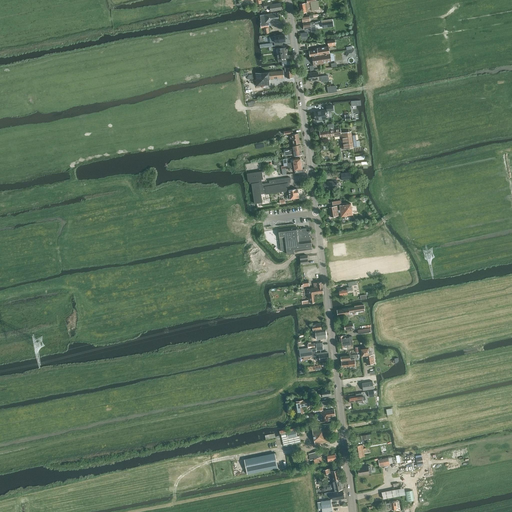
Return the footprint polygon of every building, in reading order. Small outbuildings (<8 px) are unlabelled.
[(310,8),(309,2),(315,1),(314,0),(309,0),(307,1),(307,3),(300,4),(301,13),(309,12),(308,9),(310,8)] [(265,8),(270,8),(271,11),(281,9),(280,3),(272,4),(272,2),(264,3),(265,8)] [(261,23),(260,23),(261,28),(269,27),(268,22),(279,20),(278,12),(260,15),(261,23)] [(332,19),(322,20),(322,27),(333,25),(332,19)] [(314,22),(303,24),(303,25),(304,29),(311,28),(311,31),(316,31),(315,24),(319,24),(318,21),(317,21),(314,22)] [(275,36),(275,39),(276,46),(283,45),(282,41),(285,41),(284,34),(278,35),(278,36),(275,36)] [(310,56),(312,56),(330,53),(329,46),(317,48),(317,50),(309,51),(310,56)] [(278,62),(282,61),(291,60),(290,55),(287,55),(286,47),(277,48),(278,53),(277,54),(278,62)] [(312,56),(314,64),(331,61),(330,53),(312,56)] [(287,78),(292,78),(291,65),(291,60),(282,61),(282,67),(285,66),(285,67),(284,67),(285,71),(286,71),(287,78)] [(283,78),(283,71),(255,73),(256,86),(270,85),(269,79),(283,78)] [(309,81),(322,79),(322,82),(329,81),(328,75),(321,76),(318,76),(318,72),(308,73),(309,81)] [(325,119),(325,113),(327,112),(327,111),(333,110),(333,105),(326,106),(327,110),(324,110),(314,112),(314,111),(315,120),(325,118),(325,119)] [(328,130),(319,131),(320,137),(328,136),(335,135),(336,136),(340,136),(340,134),(341,134),(342,137),(343,149),(353,147),(357,147),(355,134),(351,135),(341,132),(340,128),(334,129),(333,124),(329,125),(329,130),(328,130)] [(300,143),(298,133),(290,134),(291,139),(292,139),(293,144),(300,143)] [(287,163),(288,166),(301,163),(301,161),(301,160),(301,159),(300,158),(300,157),(293,159),(293,162),(287,163)] [(262,202),(261,194),(266,193),(266,194),(289,190),(288,183),(291,182),(290,177),(269,180),(270,183),(262,184),(261,180),(263,179),(262,171),(247,174),(248,182),(249,181),(250,184),(251,183),(255,203),(262,202)] [(324,182),(324,190),(338,188),(337,180),(324,182)] [(296,199),(296,198),(299,197),(298,188),(289,190),(290,196),(287,196),(288,199),(293,198),(293,200),(296,199)] [(330,207),(331,217),(339,215),(338,213),(341,212),(341,217),(353,215),(351,203),(339,205),(340,209),(338,210),(337,206),(330,207)] [(284,252),(287,251),(287,254),(295,253),(294,251),(312,248),(310,231),(306,231),(306,228),(300,229),(300,230),(297,230),(297,227),(279,229),(278,229),(281,251),(283,250),(284,252)] [(313,288),(308,289),(309,297),(307,297),(308,299),(309,298),(309,300),(305,301),(306,304),(315,302),(314,294),(322,293),(323,292),(321,281),(313,283),(314,286),(313,286),(313,288)] [(340,295),(348,294),(347,291),(352,290),(352,286),(346,287),(347,288),(339,290),(339,292),(339,295),(340,295)] [(351,307),(348,308),(349,313),(365,310),(364,303),(351,305),(351,307)] [(349,313),(348,308),(337,309),(338,316),(346,314),(346,318),(350,317),(349,313)] [(315,331),(316,339),(326,338),(325,329),(315,331)] [(310,357),(315,356),(315,353),(314,352),(317,351),(316,350),(323,349),(322,342),(314,343),(308,344),(308,348),(299,349),(300,357),(310,356),(310,357)] [(365,355),(367,364),(374,363),(373,354),(369,355),(368,347),(361,349),(362,356),(365,355)] [(315,353),(315,356),(315,358),(316,361),(329,359),(328,352),(327,351),(315,353)] [(362,383),(363,390),(374,388),(372,381),(362,383)] [(349,397),(350,402),(363,400),(362,393),(356,394),(356,396),(349,397)] [(294,406),(297,405),(298,413),(304,412),(301,395),(294,396),(294,401),(294,406)] [(322,406),(315,407),(315,411),(319,410),(320,411),(319,411),(321,421),(323,421),(327,420),(331,420),(330,416),(335,415),(334,409),(322,411),(322,410),(323,410),(322,406)] [(318,424),(304,427),(305,431),(308,430),(308,429),(312,428),(315,444),(328,442),(327,435),(328,435),(328,432),(337,431),(336,425),(325,427),(325,426),(319,427),(318,424)] [(285,439),(286,445),(294,444),(301,442),(299,436),(297,436),(296,430),(287,432),(283,433),(285,439)] [(354,446),(356,458),(365,457),(364,450),(365,450),(365,448),(363,448),(363,444),(354,446)] [(313,459),(314,459),(321,457),(319,451),(312,453),(309,454),(310,456),(312,456),(313,459)] [(244,459),(247,474),(278,468),(275,453),(244,459)] [(394,456),(383,459),(385,465),(390,464),(389,463),(395,462),(394,456)] [(358,468),(359,475),(369,473),(368,466),(358,468)] [(331,477),(332,477),(333,480),(340,479),(338,469),(336,470),(335,467),(323,470),(324,474),(331,473),(331,474),(330,475),(331,477)] [(404,488),(395,489),(382,492),(383,499),(406,494),(404,488)] [(333,500),(344,498),(343,490),(332,492),(333,500)] [(321,501),(318,502),(318,508),(322,508),(332,507),(331,500),(321,501)]
